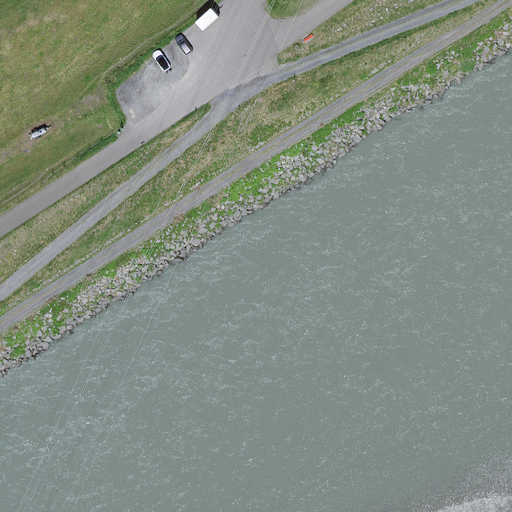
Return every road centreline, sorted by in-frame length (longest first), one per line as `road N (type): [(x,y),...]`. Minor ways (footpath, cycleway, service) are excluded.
road 1 (track): [(0,324),(506,0)]
road 2 (track): [(0,296),(228,102),(236,68)]
road 3 (track): [(236,68),(0,226)]
road 4 (track): [(236,68),(291,71),(462,0)]
road 5 (track): [(338,0),(236,68)]
